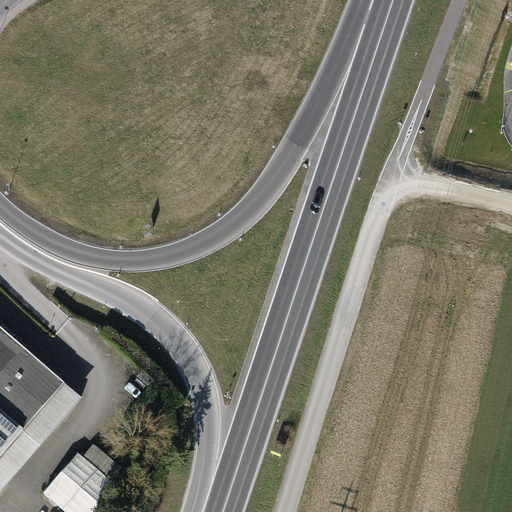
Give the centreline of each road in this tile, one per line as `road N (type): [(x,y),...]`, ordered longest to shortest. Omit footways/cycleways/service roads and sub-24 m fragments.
road 1 (primary): [(227,505),(377,37)]
road 2 (primary): [(377,37),(273,188),(220,246),(176,269),(105,278)]
road 3 (primary): [(105,278),(196,361),(213,400),(227,505)]
